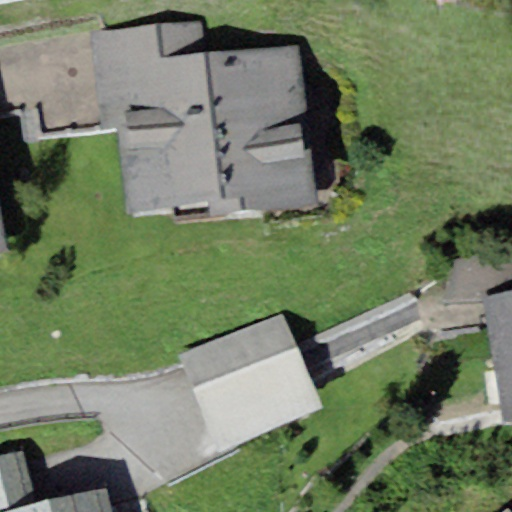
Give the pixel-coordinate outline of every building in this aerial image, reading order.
[(434,0),(438,9),(463,0),(434,0)] [(318,204),(299,42),(205,53),(201,19),(92,31),(102,118),(125,116),(128,146),(122,147),(129,212),(211,203),(212,216),(318,204)] [(0,252),(9,251),(0,203),(0,252)] [(511,259),(454,252),(441,301),(486,306),(484,296),(511,291),(511,259)] [(511,291),(484,296),(486,306),(501,419),(511,417),(511,291)] [(322,407),(283,313),(178,357),(217,451),(322,407)] [(0,455),(0,511),(11,511),(39,505),(23,449),(0,455)] [(111,511),(105,488),(39,505),(11,511),(111,511)]
